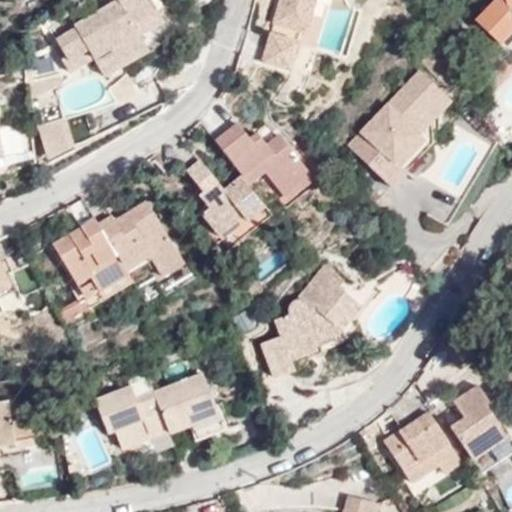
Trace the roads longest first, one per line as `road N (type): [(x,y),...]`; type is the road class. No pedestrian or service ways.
road 1 (residential): [(39,511),(182,489),(311,444),(409,362),(511,205)]
road 2 (residential): [(238,0),(217,73),(201,96),(174,119),(0,212)]
